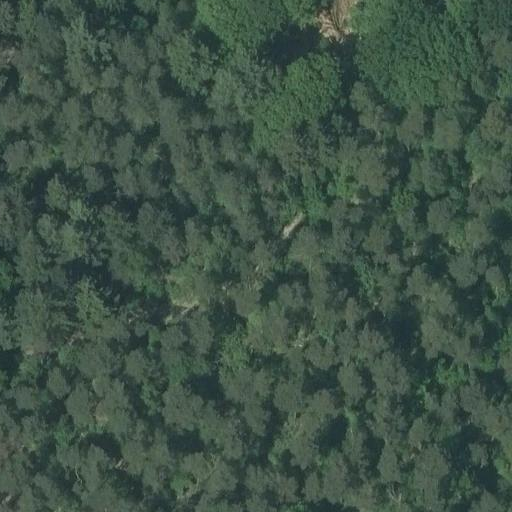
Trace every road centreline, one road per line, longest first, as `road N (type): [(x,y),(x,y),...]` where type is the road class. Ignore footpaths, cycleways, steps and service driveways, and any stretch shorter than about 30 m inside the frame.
road 1 (track): [(511,130),(251,45),(201,0)]
road 2 (track): [(295,511),(191,354),(173,312)]
